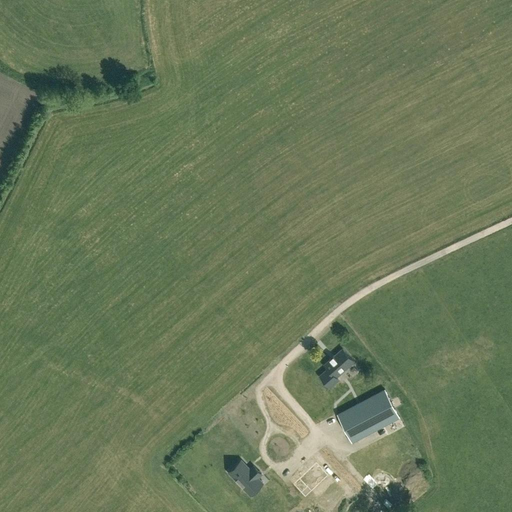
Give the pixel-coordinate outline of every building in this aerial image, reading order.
[(354,361),(343,349),(325,365),(328,369),(323,373),(333,384),(339,379),(336,377),(354,361)] [(243,412),(282,458),(312,433),(272,387),(258,399),(273,416),(270,418),(255,401),(243,412)] [(400,417),(385,389),(338,413),(353,442),(400,417)] [(368,448),(378,443),(375,437),(365,442),(368,448)] [(319,453),(301,471),(324,495),(342,477),(319,453)] [(251,495),(256,490),(263,483),(258,477),(262,474),(254,466),(250,469),(241,460),(229,472),(241,485),(251,495)] [(266,478),(287,502),(294,495),(274,471),(266,478)]
